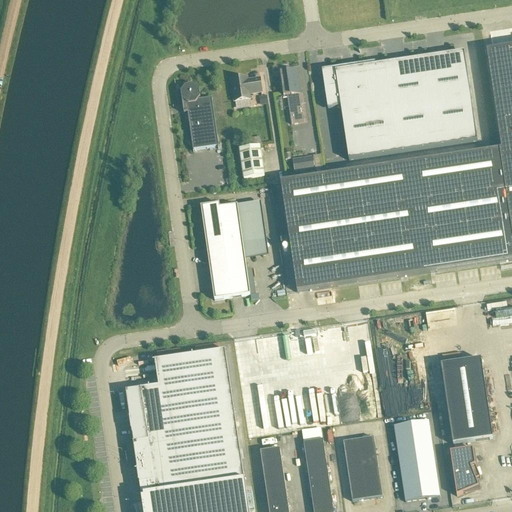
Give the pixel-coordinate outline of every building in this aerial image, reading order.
[(322,73),(328,112),(341,110),(349,163),(478,144),(464,55),(376,68),(375,65),(322,73)] [(291,74),(291,73),(280,74),(284,98),(291,97),(291,98),(292,98),(293,110),(289,111),(291,127),(308,124),(303,95),(300,95),(296,73),(291,74)] [(250,102),(249,96),(263,94),(261,80),(247,82),(247,79),(231,81),(235,104),(250,102)] [(492,84),(502,152),(281,185),(298,295),(511,262),(511,80),(493,83),(492,84)] [(182,102),(186,105),(193,154),(194,154),(194,152),(218,149),(218,151),(219,151),(212,100),(198,102),(200,99),(199,92),(193,87),(186,88),(181,94),(182,102)] [(251,148),(262,147),(261,139),(250,140),(251,148)] [(262,147),(242,150),(246,179),(266,176),(262,147)] [(313,159),(293,161),(295,173),(314,170),(313,159)] [(220,207),(201,209),(215,303),(251,298),(238,208),(220,210),(220,207)] [(160,388),(127,393),(142,498),(144,497),(144,501),(142,501),(143,511),(249,511),(227,352),(156,362),(160,388)] [(463,452),(463,451),(462,446),(493,441),(481,361),(441,367),(453,447),(456,447),(457,453),(450,454),(457,499),(463,497),(480,494),(479,485),(478,486),(476,482),(481,480),(475,465),(473,451),(463,452)] [(429,424),(394,429),(406,504),(440,499),(429,424)] [(374,440),(343,444),(352,504),(383,500),(374,440)] [(333,511),(323,442),(304,445),(313,511),(333,511)] [(288,511),(280,452),(261,454),(269,511),(288,511)]
